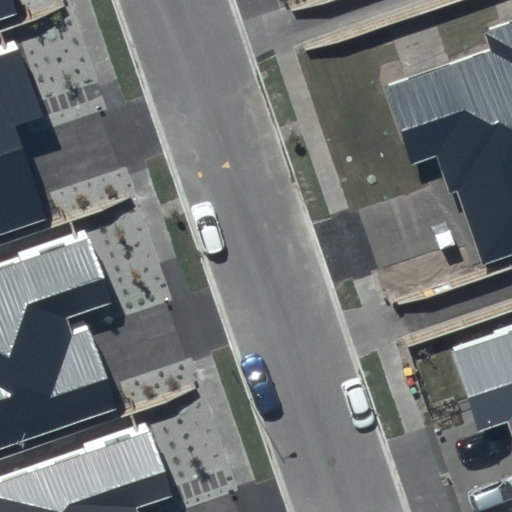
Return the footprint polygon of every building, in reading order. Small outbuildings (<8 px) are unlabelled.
[(0,0),(0,19),(17,14),(12,0),(0,0)] [(487,52),(386,87),(412,164),(440,153),(483,266),(511,255),(511,23),(483,34),(487,52)] [(0,236),(46,220),(13,126),(44,116),(18,43),(0,48),(0,236)] [(86,238),(0,267),(0,445),(116,405),(83,318),(112,306),(86,238)] [(511,511),(511,333),(453,354),(478,432),(510,422),(511,428),(511,511)] [(0,511),(145,511),(143,506),(171,495),(146,424),(0,474),(0,511)]
